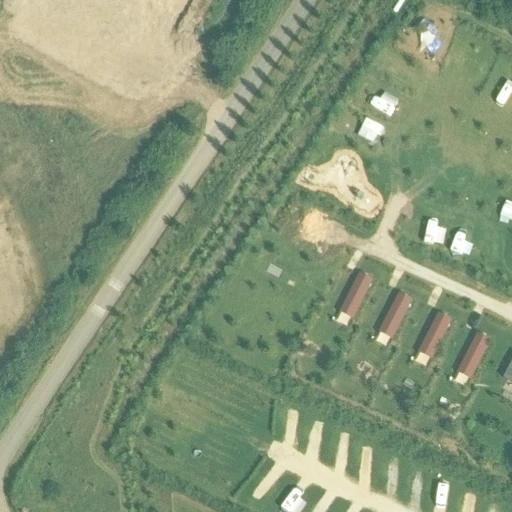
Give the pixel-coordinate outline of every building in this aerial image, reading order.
[(90,0),(74,24),(174,93),(235,0),(90,0)] [(18,106),(119,175),(174,93),(74,24),(18,106)] [(360,273),(339,314),(352,321),(374,281),(373,280),(360,273)] [(378,335),(391,342),(413,301),(399,294),(378,335)] [(438,314),(417,355),(431,362),(452,321),(438,314)] [(456,375),(469,383),(491,342),(477,335),(456,375)] [(511,384),(511,361),(503,380),(511,384)]
